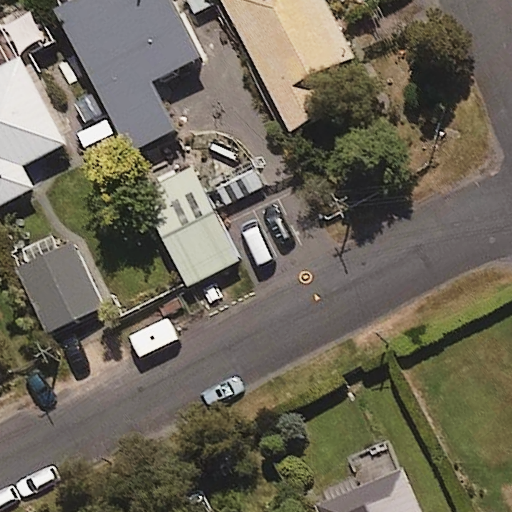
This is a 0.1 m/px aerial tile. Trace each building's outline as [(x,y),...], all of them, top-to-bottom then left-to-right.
[(160,76),(209,53),(183,0),(64,0),(136,148),(183,125),(160,76)] [(232,0),(297,127),(376,86),(332,0),(232,0)] [(28,159),(71,139),(14,17),(0,23),(0,202),(39,183),(28,159)] [(193,280),(244,254),(221,208),(267,184),(257,164),(210,187),(206,180),(155,206),(193,280)] [(52,328),(105,304),(75,238),(22,263),(52,328)] [(314,505),(316,511),(422,511),(402,468),(314,505)]
